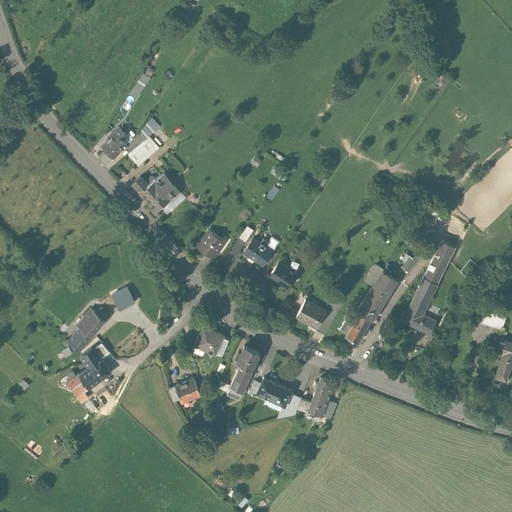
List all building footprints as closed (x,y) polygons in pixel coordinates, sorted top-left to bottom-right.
[(139,97),(152,75),(143,70),(130,92),(139,97)] [(119,153),(133,140),(129,135),(133,131),(131,129),(125,122),(118,127),(120,129),(108,140),(119,153)] [(144,130),(140,134),(133,140),(138,146),(134,149),(144,161),(164,143),(148,125),(144,130)] [(129,135),(133,140),(140,134),(134,127),(131,129),(133,131),(129,135)] [(292,171),(280,162),(276,167),(288,176),(292,171)] [(186,187),(170,168),(155,181),(147,172),(138,179),(161,207),(186,187)] [(330,172),(325,168),(323,170),(321,169),(319,172),(321,173),(320,175),(325,179),(330,172)] [(280,181),(272,192),(277,195),(285,185),(280,181)] [(448,215),(453,208),(434,195),(429,203),(448,215)] [(247,223),(241,236),(248,239),(254,226),(247,223)] [(231,238),(213,226),(202,242),(220,254),(231,238)] [(261,255),(269,261),(279,246),(260,233),(245,254),(256,262),(261,255)] [(446,236),(428,272),(441,278),(459,243),(446,236)] [(423,246),(419,252),(424,256),(435,243),(432,240),(429,243),(428,242),(424,247),(423,246)] [(230,251),(222,262),(241,276),(249,265),(230,251)] [(408,262),(414,267),(422,257),(416,252),(408,262)] [(286,256),(276,270),(294,282),(304,269),(286,256)] [(390,264),(369,296),(385,306),(405,275),(390,264)] [(434,327),(434,326),(439,317),(440,315),(426,309),(441,278),(428,272),(407,314),(434,327)] [(116,298),(120,306),(134,299),(128,285),(122,288),(120,283),(110,288),(115,299),(116,298)] [(299,297),(307,302),(311,294),(314,290),(307,286),(299,297)] [(332,305),(311,294),(307,302),(302,310),(323,322),(332,305)] [(338,294),(332,305),(323,322),(321,324),(330,330),(348,299),(338,294)] [(369,296),(363,305),(378,314),(385,306),(369,296)] [(511,309),(511,306),(487,299),(481,317),(507,325),(511,309)] [(61,307),(68,313),(74,307),(67,301),(61,307)] [(364,336),(378,314),(363,305),(361,309),(356,306),(346,323),(354,328),(353,329),(364,336)] [(90,311),(104,323),(108,318),(94,306),(90,311)] [(71,322),(78,329),(90,339),(104,323),(90,311),(83,318),(81,316),(78,320),(75,317),(71,322)] [(444,320),(439,317),(434,326),(439,328),(444,320)] [(384,333),(390,336),(398,322),(392,319),(384,333)] [(222,334),(201,324),(192,345),(213,354),(222,334)] [(78,352),(90,339),(78,329),(67,342),(78,352)] [(511,335),(499,332),(495,345),(507,349),(499,373),(511,377),(511,372),(511,335)] [(88,345),(91,348),(93,346),(97,352),(104,347),(97,338),(88,345)] [(259,352),(242,344),(234,361),(238,362),(252,369),(259,352)] [(80,355),(88,367),(91,365),(101,358),(97,352),(93,346),(91,348),(80,355)] [(101,358),(91,365),(100,379),(111,372),(101,358)] [(245,382),(252,369),(238,362),(228,384),(240,390),(244,382),(245,382)] [(88,367),(79,373),(89,387),(100,379),(91,365),(88,367)] [(83,391),(89,387),(79,373),(66,381),(80,401),(87,397),(83,391)] [(290,389),(263,376),(260,382),(257,390),(283,403),(289,391),(290,389)] [(315,386),(310,400),(307,408),(321,414),(327,398),(331,388),(329,387),(332,380),(320,376),(318,381),(314,380),(312,385),(315,386)] [(507,385),(508,379),(496,376),(494,382),(507,385)] [(201,396),(195,379),(170,388),(174,400),(181,398),(183,402),(201,396)] [(257,390),(260,382),(253,379),(249,389),(255,392),(257,390)] [(220,397),(227,384),(219,380),(212,393),(220,397)] [(300,396),(289,391),(283,403),(277,417),(293,413),(295,411),(300,396)] [(93,396),(85,403),(92,412),(96,408),(94,405),(98,402),(93,396)] [(321,414),(307,408),(310,400),(300,396),(295,411),(319,420),(321,414)] [(335,402),(327,398),(321,414),(329,416),(335,402)] [(244,429),(244,420),(233,418),(234,429),(244,429)] [(42,450),(45,446),(37,439),(34,443),(42,450)] [(293,459),(285,455),(282,462),(280,461),(277,468),(281,469),(282,467),(289,470),(293,459)] [(254,496),(251,493),(244,500),(247,503),(254,496)]
